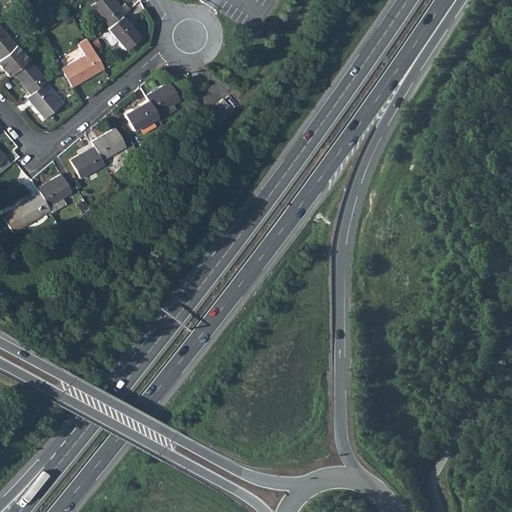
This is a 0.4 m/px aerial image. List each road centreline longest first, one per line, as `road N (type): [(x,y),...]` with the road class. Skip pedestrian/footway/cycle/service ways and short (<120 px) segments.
road 1 (trunk): [(58,511),(300,204),(444,0)]
road 2 (trunk): [(407,0),(242,231),(58,464)]
road 3 (trunk): [(366,478),(340,435),(343,232),(370,149),(452,13),(452,0)]
road 4 (secondary): [(306,485),(250,477),(0,342)]
road 5 (secondary): [(0,365),(264,511)]
road 6 (residential): [(39,151),(164,48)]
road 7 (residential): [(164,48),(189,63),(213,47),(215,31),(204,14),(171,15)]
